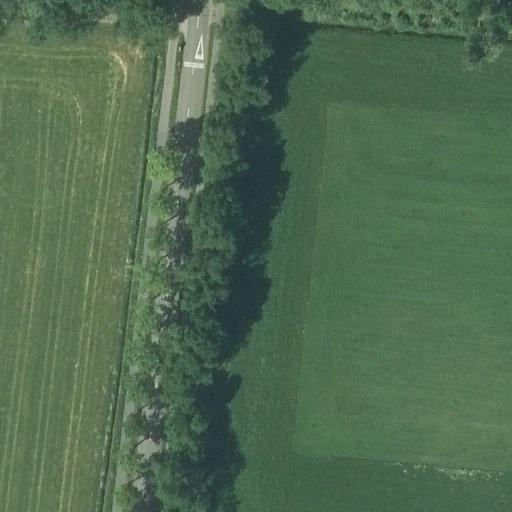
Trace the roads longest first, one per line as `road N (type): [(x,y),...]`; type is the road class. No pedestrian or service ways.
road 1 (tertiary): [(139,511),(197,0)]
road 2 (track): [(0,11),(215,33)]
road 3 (track): [(404,19),(217,7)]
